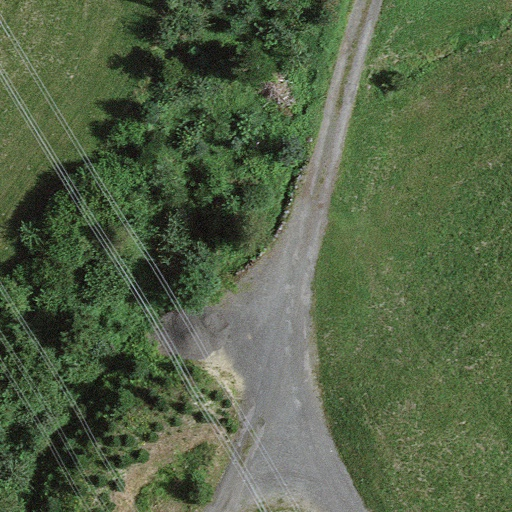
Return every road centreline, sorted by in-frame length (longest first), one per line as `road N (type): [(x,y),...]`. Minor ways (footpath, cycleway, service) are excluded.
road 1 (track): [(344,511),(310,465),(286,411),(281,367),(296,272),(368,0)]
road 2 (track): [(221,511),(281,367)]
